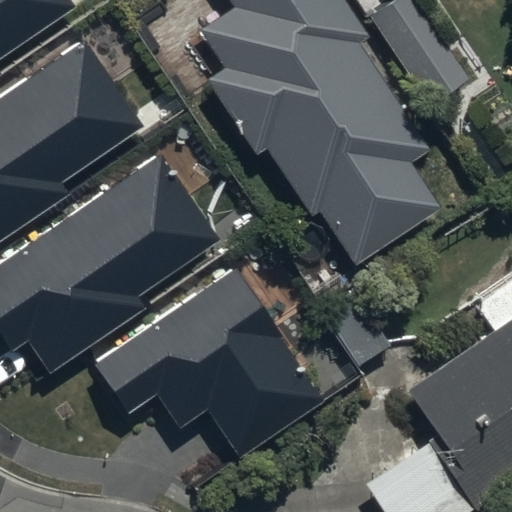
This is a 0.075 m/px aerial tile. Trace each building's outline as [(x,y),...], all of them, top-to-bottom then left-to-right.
[(0,0),(0,48),(69,3),(66,0),(0,0)] [(196,27),(220,62),(199,76),(250,152),(259,147),(305,216),(317,208),(323,217),(353,263),(437,207),(407,161),(425,149),(351,39),(362,32),(341,0),(225,0),(229,5),(196,27)] [(385,0),(364,15),(423,103),(464,76),(412,0),(385,0)] [(134,124),(122,105),(78,40),(0,91),(0,231),(62,190),(54,178),(134,124)] [(212,239),(199,219),(156,154),(0,257),(0,339),(6,348),(23,337),(35,356),(44,368),(140,305),(131,292),(212,239)] [(175,426),(203,408),(234,454),(317,399),(229,266),(145,322),(117,340),(90,358),(125,412),(153,394),(175,426)] [(320,307),(357,363),(390,341),(353,285),(320,307)] [(511,484),(511,290),(511,291),(511,316),(395,393),(425,439),(361,482),(380,511),(469,511),(473,510),(511,484)]
